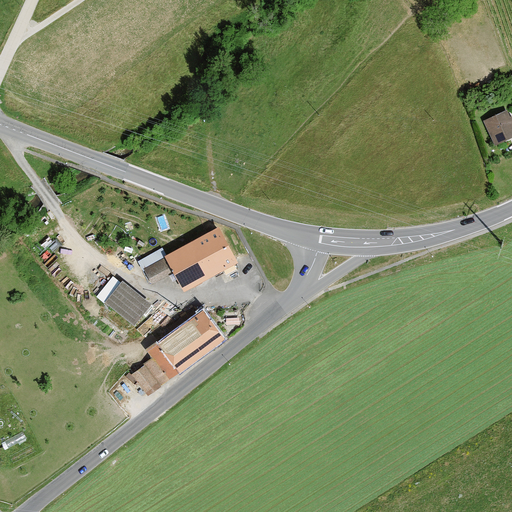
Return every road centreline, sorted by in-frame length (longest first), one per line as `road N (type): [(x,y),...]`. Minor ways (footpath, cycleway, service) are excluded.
road 1 (tertiary): [(296,299),(23,511)]
road 2 (secondary): [(320,242),(0,125)]
road 3 (secondary): [(511,211),(378,246)]
